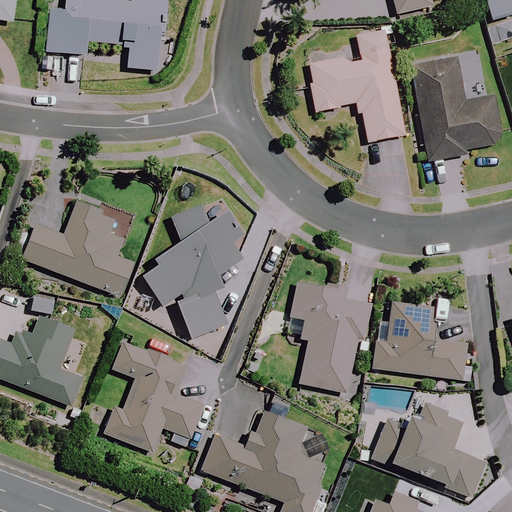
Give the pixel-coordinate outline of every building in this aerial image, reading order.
[(0,0),(0,22),(12,24),(16,0),(0,0)] [(157,72),(162,4),(109,0),(49,0),(46,54),(86,56),(86,43),(129,46),(127,70),(157,72)] [(391,0),(396,19),(432,10),(429,0),(391,0)] [(316,113),(353,106),(355,116),(362,115),(368,144),(404,137),(385,33),(357,38),(361,61),(340,65),(340,61),(308,66),(316,113)] [(465,151),(496,145),(499,136),(488,80),(481,81),(476,53),(409,66),(428,163),(466,156),(465,151)] [(132,217),(78,196),(63,237),(32,225),(19,260),(119,298),(132,265),(116,259),(132,217)] [(142,276),(160,307),(179,296),(185,307),(178,311),(191,343),(228,327),(216,297),(224,292),(217,280),(244,264),(233,244),(242,239),(227,213),(210,223),(199,203),(168,221),(181,243),(149,262),(153,270),(142,276)] [(347,292),(297,282),(289,318),(311,323),(298,385),(346,395),(358,341),(360,342),(368,306),(345,301),(347,292)] [(470,317),(392,308),(390,323),(376,321),(370,370),(462,382),(470,317)] [(74,332),(40,319),(33,338),(17,332),(12,347),(0,342),(0,380),(71,408),(81,381),(59,372),(74,332)] [(187,364),(119,340),(108,370),(135,380),(123,414),(113,410),(104,436),(153,453),(161,429),(176,434),(173,442),(188,447),(203,407),(175,398),(187,364)] [(462,422),(424,406),(418,423),(409,419),(405,430),(387,423),(372,459),(472,500),(485,467),(450,453),(462,422)] [(308,428),(263,411),(249,450),(214,437),(201,473),(285,504),(281,511),(309,511),(326,468),(297,457),(308,428)] [(409,499),(394,493),(388,508),(375,503),(371,511),(411,511),(405,509),(409,499)]
